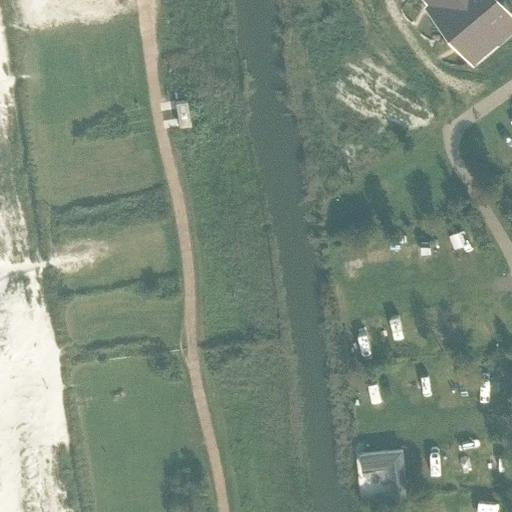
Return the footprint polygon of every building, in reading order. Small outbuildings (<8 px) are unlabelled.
[(293,0),(294,18),(314,16),(313,0),(293,0)] [(332,0),(332,13),(357,14),(357,0),(332,0)] [(383,14),(383,0),(363,0),(364,14),(383,14)] [(397,0),(398,15),(416,14),(415,0),(397,0)] [(439,0),(446,7),(442,10),(468,41),(471,38),(480,49),(511,21),(511,10),(503,0),(439,0)] [(329,63),(326,43),(306,46),(309,66),(329,63)] [(362,44),(342,45),(343,65),(363,64),(362,44)] [(187,97),(175,99),(180,126),(191,124),(187,97)] [(363,143),(374,139),(363,99),(351,102),(363,143)] [(408,119),(432,116),(430,102),(406,106),(408,119)] [(310,125),(350,118),(347,104),(307,111),(310,125)] [(484,126),(499,151),(511,143),(511,117),(508,112),(484,126)] [(322,137),(340,133),(338,121),(320,124),(322,137)] [(426,168),(432,200),(444,198),(438,166),(426,168)] [(407,213),(404,175),(386,176),(389,215),(407,213)] [(330,204),(366,203),(366,183),(330,184),(330,204)] [(417,269),(435,269),(434,230),(416,230),(417,269)] [(383,233),(388,274),(403,272),(398,231),(383,233)] [(448,232),(449,272),(464,271),(463,232),(448,232)] [(342,266),(376,260),(372,243),(338,250),(342,266)] [(484,301),(467,301),(467,337),(484,337),(484,301)] [(440,303),(442,332),(457,331),(455,303),(440,303)] [(404,308),(411,351),(426,348),(419,306),(404,308)] [(350,342),(384,340),(383,323),(349,324),(350,342)] [(430,358),(397,363),(403,405),(416,403),(412,378),(432,375),(430,358)] [(452,403),(451,358),(438,359),(440,404),(452,403)] [(492,406),(491,361),(477,362),(479,406),(492,406)] [(368,374),(370,383),(360,386),(365,401),(396,391),(389,368),(368,374)] [(493,465),(506,469),(511,445),(511,437),(501,434),(493,465)] [(460,439),(459,467),(473,467),(474,439),(460,439)] [(443,489),(440,443),(427,444),(429,490),(443,489)] [(358,450),(359,486),(404,485),(403,449),(358,450)] [(453,469),(441,469),(442,489),(454,489),(453,469)] [(471,511),(471,502),(456,503),(456,511),(471,511)]
